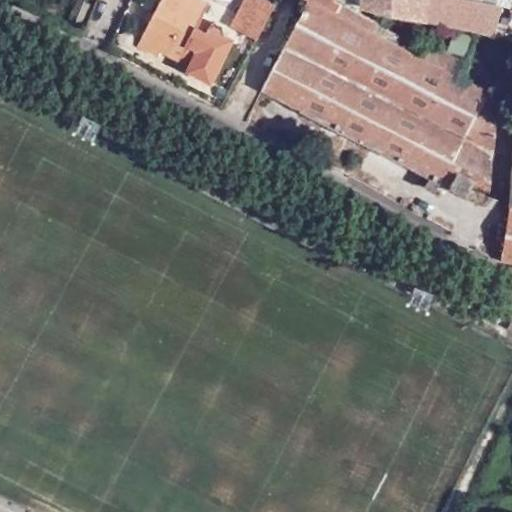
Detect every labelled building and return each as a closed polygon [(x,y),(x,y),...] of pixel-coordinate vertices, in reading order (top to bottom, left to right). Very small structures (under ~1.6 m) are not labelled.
[(207,2),(203,0),(159,0),(139,41),(159,52),(161,48),(190,63),(202,42),(190,36),(207,2)] [(257,37),(275,3),(268,0),(242,0),(231,25),(257,37)] [(423,55),(377,32),(310,0),(305,0),(260,89),(430,176),(426,184),(435,189),(440,180),(451,186),(459,172),(478,182),(471,196),(480,201),(488,186),(501,95),(460,73),(466,59),(430,41),(423,55)] [(310,0),(377,32),(380,25),(357,13),(358,12),(335,0),(310,0)] [(362,0),(362,5),(423,19),(479,31),(496,34),(502,1),(498,0),(362,0)] [(196,156),(181,149),(170,172),(323,250),(336,226),(196,156)] [(459,172),(451,186),(471,196),(478,182),(459,172)] [(511,205),(500,256),(511,258),(511,205)] [(467,291),(443,280),(438,289),(462,301),(467,291)]
